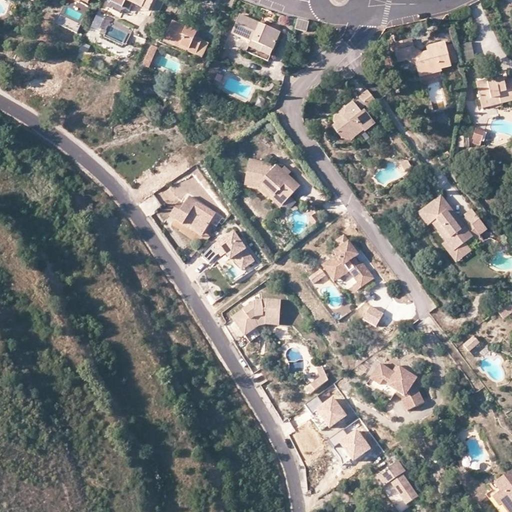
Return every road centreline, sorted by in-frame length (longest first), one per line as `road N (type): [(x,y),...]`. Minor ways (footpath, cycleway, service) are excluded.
road 1 (residential): [(297,511),(287,454),(102,169),(0,102)]
road 2 (residential): [(354,11),(360,26),(304,80),(292,115),(425,302)]
